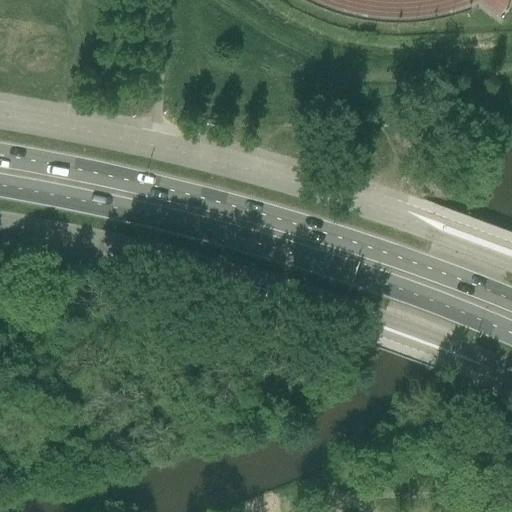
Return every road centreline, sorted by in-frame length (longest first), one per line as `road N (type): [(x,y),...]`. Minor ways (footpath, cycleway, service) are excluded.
road 1 (unclassified): [(0,220),(104,241),(283,295),(511,379)]
road 2 (primary): [(0,186),(238,239),(405,291),(511,336)]
road 3 (primary): [(511,301),(248,210),(0,156)]
road 4 (unclassified): [(511,260),(261,174),(0,116)]
